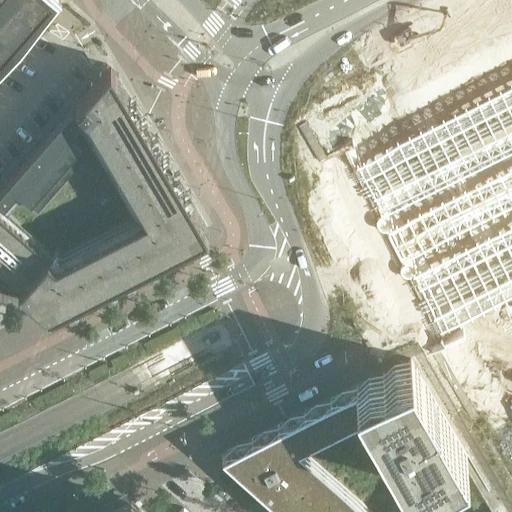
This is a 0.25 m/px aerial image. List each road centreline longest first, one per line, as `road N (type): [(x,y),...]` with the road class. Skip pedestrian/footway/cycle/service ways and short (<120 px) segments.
road 1 (tertiary): [(291,249),(199,100),(124,5)]
road 2 (secondary): [(291,249),(35,381)]
road 3 (secondary): [(511,136),(291,249)]
road 4 (secondary): [(130,437),(337,332)]
road 5 (secondary): [(337,332),(511,244)]
road 6 (unclassified): [(124,5),(70,46),(0,125)]
road 7 (secondary): [(0,499),(130,437)]
